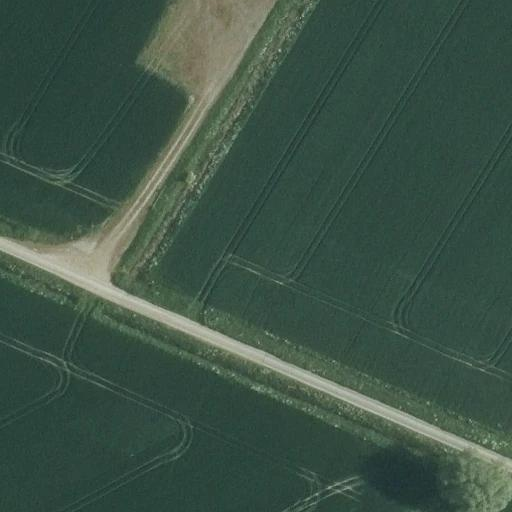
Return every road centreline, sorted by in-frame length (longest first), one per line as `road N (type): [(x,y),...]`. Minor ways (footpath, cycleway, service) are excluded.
road 1 (track): [(511,478),(0,259)]
road 2 (track): [(248,0),(91,298)]
